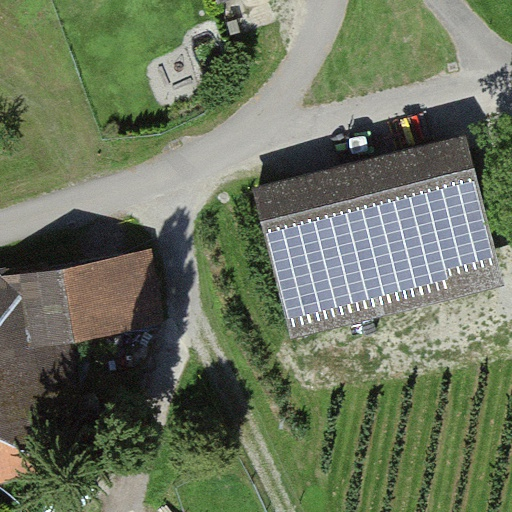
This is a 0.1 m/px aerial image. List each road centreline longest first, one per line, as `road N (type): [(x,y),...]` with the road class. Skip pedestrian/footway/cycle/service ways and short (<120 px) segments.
road 1 (unclassified): [(335,0),(300,89),(246,142),(0,223)]
road 2 (track): [(154,173),(195,322),(293,511)]
road 3 (track): [(246,142),(511,70)]
